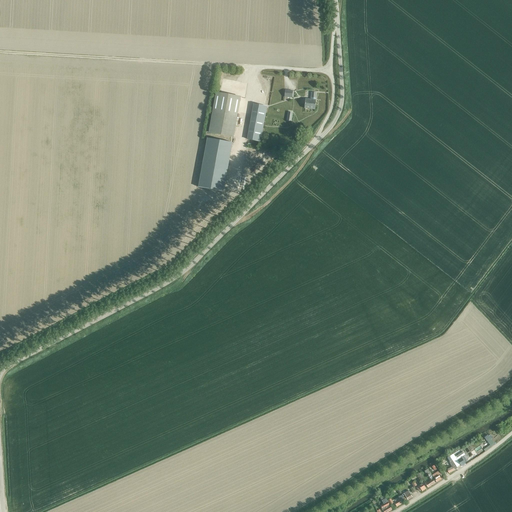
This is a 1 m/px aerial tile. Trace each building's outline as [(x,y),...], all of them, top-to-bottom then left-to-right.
[(315,109),(316,93),(311,92),(311,99),(305,99),(304,108),(315,109)] [(216,93),(209,132),(233,137),(240,97),(216,93)] [(253,104),(247,139),(260,141),(267,106),(253,104)] [(208,147),(202,185),(223,189),(230,150),(208,146),(208,147)] [(450,456),(456,467),(460,465),(461,466),(465,463),(464,462),(466,461),(463,456),(464,455),(462,452),(455,457),(453,454),(452,455),(450,456)] [(447,467),(445,468),(448,473),(454,470),(456,469),(452,461),(449,462),(451,466),(448,468),(447,467)] [(428,469),(424,471),(426,474),(427,473),(428,474),(427,475),(431,481),(425,484),(427,488),(435,484),(434,483),(433,481),(434,480),(430,473),(428,469)] [(439,473),(438,472),(432,475),(437,483),(442,479),(441,477),(442,476),(440,472),(439,473)] [(402,495),(406,501),(412,497),(408,491),(403,495),(402,495)] [(406,501),(402,495),(399,497),(394,500),(395,502),(394,503),(396,507),(406,501)] [(384,504),(380,506),(383,511),(388,511),(392,510),(390,506),(386,498),(382,501),(384,504)]
